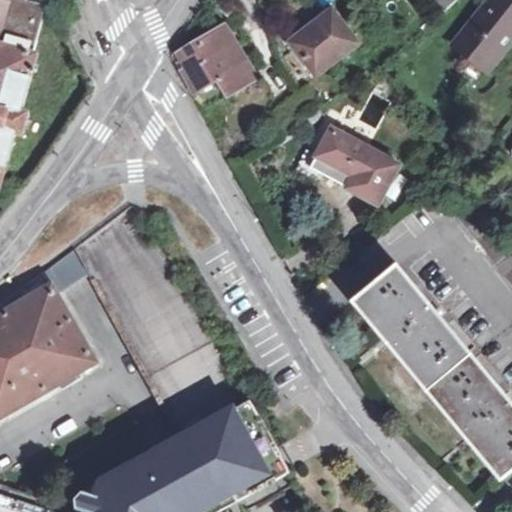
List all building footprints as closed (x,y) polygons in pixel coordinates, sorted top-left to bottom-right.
[(0,0),(0,184),(13,136),(21,138),(27,117),(20,115),(35,57),(33,56),(46,11),(27,6),(28,0),(0,0)] [(427,0),(427,1),(439,18),(459,0),(427,0)] [(490,0),(453,48),(485,73),(511,40),(511,4),(506,0),(490,0)] [(339,12),(335,15),(331,11),(316,22),(319,27),(292,47),(313,77),(357,46),(340,22),(344,19),(339,12)] [(188,68),(184,71),(205,108),(255,79),(225,26),(180,53),(188,68)] [(281,128),(315,100),(308,89),(285,107),(288,111),(275,122),(281,128)] [(309,178),(314,170),(321,174),(380,206),(400,165),(332,128),(319,155),(307,149),(296,170),(309,178)] [(462,174),(449,184),(461,200),(475,190),(465,177),(462,174)] [(511,235),(478,193),(469,200),(473,204),(457,219),(511,285),(511,235)] [(171,439),(237,404),(242,401),(147,221),(140,224),(134,214),(45,274),(52,286),(0,315),(0,420),(98,361),(57,294),(84,276),(171,439)] [(511,405),(398,268),(355,303),(502,481),(511,472),(511,405)] [(237,404),(171,439),(106,475),(98,496),(86,490),(77,498),(77,507),(92,511),(93,511),(212,511),(220,508),(220,511),(246,511),(244,508),(239,502),(235,500),(219,494),(271,466),(237,404)] [(277,478),(271,466),(219,494),(235,500),(277,478)]
